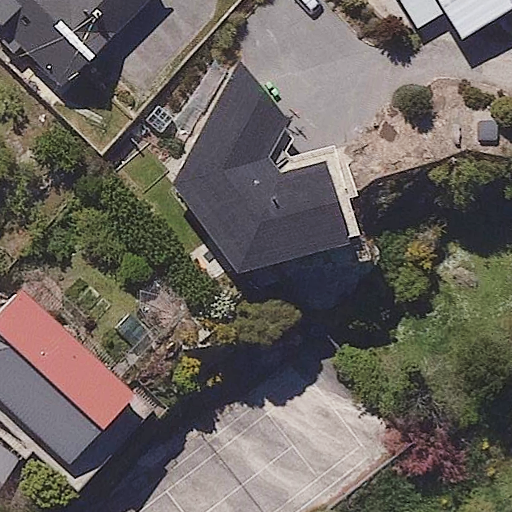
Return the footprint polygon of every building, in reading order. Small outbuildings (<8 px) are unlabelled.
[(0,0),(0,14),(64,82),(145,0),(0,0)] [(511,0),(409,0),(426,24),(456,4),(473,30),(511,3),(511,0)] [(332,152),(269,168),(291,127),(236,61),(171,191),(234,275),(358,239),(332,152)] [(0,300),(0,390),(68,453),(137,379),(24,274),(0,300)] [(0,482),(24,453),(0,432),(0,482)]
